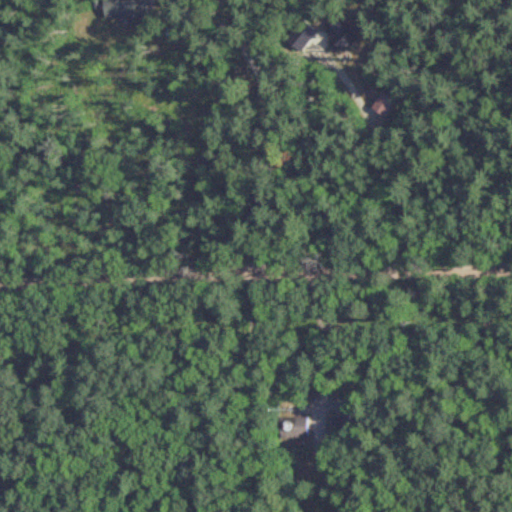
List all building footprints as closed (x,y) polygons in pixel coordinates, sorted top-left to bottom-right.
[(103,0),(104,19),(146,17),(145,0),(103,0)] [(310,9),(310,19),(325,19),(325,9),(310,9)] [(286,49),(304,56),(314,28),(296,21),(286,49)] [(357,41),(349,30),(329,44),(336,55),(357,41)] [(397,102),(383,92),(371,110),(385,120),(397,102)] [(351,429),(351,417),(331,418),(332,430),(351,429)] [(307,439),(307,419),(281,419),(281,439),(307,439)]
